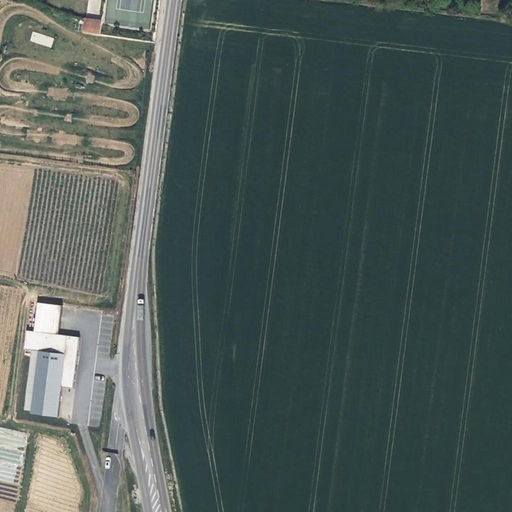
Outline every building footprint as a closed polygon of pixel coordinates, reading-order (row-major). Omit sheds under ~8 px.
[(82,33),(100,34),(100,19),(82,18),(82,33)] [(34,32),(32,41),(50,47),(53,38),(34,32)] [(62,306),(37,302),(33,331),(33,335),(25,334),(24,349),(31,350),(38,351),(36,362),(30,410),(56,415),(60,388),(60,385),(72,386),(79,338),(66,336),(66,340),(58,338),(58,335),(62,306)] [(38,351),(31,350),(30,361),(36,362),(38,351)] [(0,477),(16,481),(22,449),(23,449),(27,432),(0,427),(0,477)]
